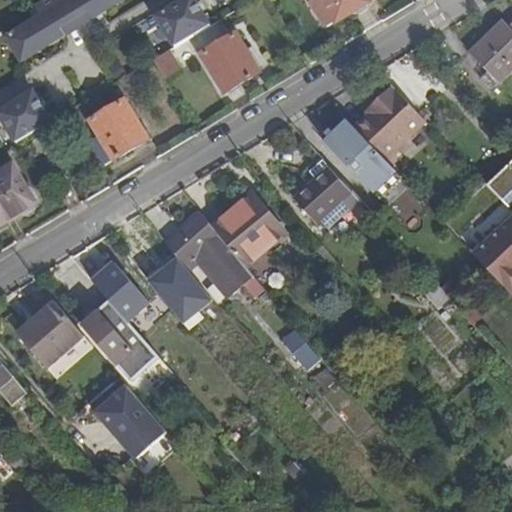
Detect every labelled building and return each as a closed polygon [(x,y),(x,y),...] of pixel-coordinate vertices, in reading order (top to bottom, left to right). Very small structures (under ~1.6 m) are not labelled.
[(41,0),(30,7),(37,17),(1,38),(16,63),(60,37),(55,30),(91,8),(96,16),(122,0),(41,0)] [(182,0),(155,16),(174,47),(210,25),(194,0),(182,0)] [(326,25),(335,20),(323,0),(311,0),(312,0),(326,25)] [(323,0),(335,20),(369,1),(368,0),(323,0)] [(499,82),(511,69),(511,29),(511,28),(504,21),(471,53),(499,82)] [(236,33),(202,53),(225,93),(259,72),(247,50),(253,46),(247,37),(241,40),(236,33)] [(169,50),(152,60),(164,79),(180,69),(169,50)] [(380,105),(372,112),(402,145),(427,121),(393,87),(377,102),(380,105)] [(0,110),(0,117),(16,143),(42,127),(51,121),(33,91),(0,110)] [(99,136),(91,141),(105,164),(148,138),(125,100),(90,120),(99,136)] [(380,105),(377,102),(369,108),(372,112),(380,105)] [(355,127),(338,109),(315,131),(367,186),(389,165),(355,127)] [(355,127),(389,165),(402,154),(398,149),(402,145),(372,112),(369,114),(355,127)] [(317,178),(329,167),(322,159),(310,171),(317,178)] [(0,171),(0,223),(1,224),(36,203),(12,165),(0,171)] [(511,165),(489,186),(507,204),(511,199),(511,165)] [(351,191),(329,167),(317,178),(294,199),(303,208),(301,210),(305,215),(307,213),(316,223),(351,191)] [(246,185),(239,190),(271,229),(277,224),(246,185)] [(204,219),(236,258),(271,229),(239,190),(204,219)] [(263,290),(236,258),(204,219),(200,215),(165,243),(186,268),(187,270),(194,264),(222,297),(237,285),(250,301),(263,290)] [(511,217),(473,254),(501,284),(511,294),(511,217)] [(186,268),(172,255),(153,271),(167,286),(186,268)] [(72,321),(55,302),(39,316),(38,323),(29,330),(27,327),(17,335),(47,369),(85,336),(72,321)] [(160,358),(109,302),(83,325),(131,382),(160,358)] [(39,316),(27,327),(29,330),(38,323),(39,316)] [(288,336),(280,342),(296,362),(304,356),(288,336)] [(24,389),(0,359),(0,391),(13,406),(28,394),(24,389)] [(167,432),(128,386),(97,412),(136,458),(167,432)] [(0,454),(0,469),(7,477),(14,471),(0,454)]
